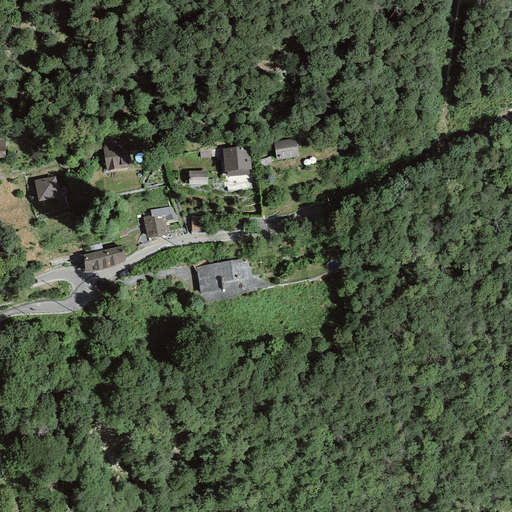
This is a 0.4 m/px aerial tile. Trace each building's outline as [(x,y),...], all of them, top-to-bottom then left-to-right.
[(124,136),(103,139),(105,151),(103,151),(107,174),(131,170),(127,147),(126,147),(124,136)] [(274,145),(277,163),(298,159),(295,141),(274,145)] [(220,156),(220,149),(200,151),(201,159),(220,156)] [(249,149),(223,151),(224,165),(222,165),(223,177),(227,177),(228,179),(249,177),(249,173),(251,173),(249,149)] [(270,158),(259,161),(261,168),(272,165),(270,158)] [(189,188),(209,188),(208,172),(188,173),(189,188)] [(55,179),(34,184),(38,204),(60,200),(55,179)] [(151,211),(152,217),(156,217),(156,218),(164,216),(169,215),(171,221),(178,220),(174,206),(151,211)] [(143,219),(147,241),(168,238),(164,216),(156,218),(156,217),(152,217),(143,219)] [(208,217),(191,218),(192,233),(209,232),(208,217)] [(84,257),(85,276),(106,273),(125,265),(123,248),(96,254),(84,257)] [(239,263),(197,268),(200,296),(223,294),(222,286),(242,283),(239,263)]
